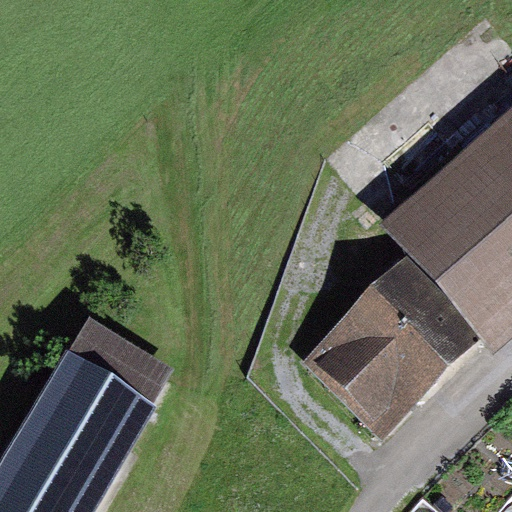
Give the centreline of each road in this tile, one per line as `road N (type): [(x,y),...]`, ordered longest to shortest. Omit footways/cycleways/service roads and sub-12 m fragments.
road 1 (track): [(397,484),(314,416),(288,360),(328,224),(327,168),(348,129),(449,36),(492,21),(511,28)]
road 2 (track): [(511,386),(480,404),(375,511)]
